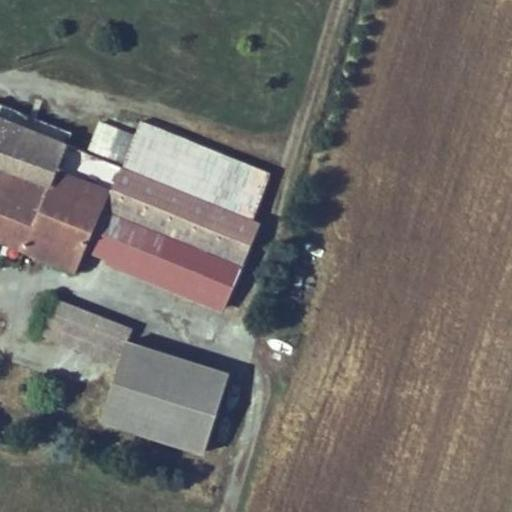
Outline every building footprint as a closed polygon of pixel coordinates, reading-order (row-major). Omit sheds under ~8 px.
[(125,167),(256,211),(272,163),(143,119),(125,167)] [(102,194),(113,162),(0,123),(0,251),(74,274),(82,250),(94,213),(113,219),(119,200),(102,194)] [(264,214),(256,211),(125,167),(113,162),(102,194),(119,200),(113,219),(94,213),(82,250),(136,269),(236,299),(264,214)] [(60,302),(48,338),(128,363),(136,339),(140,326),(60,302)] [(128,363),(111,418),(202,447),(227,368),(136,339),(128,363)]
